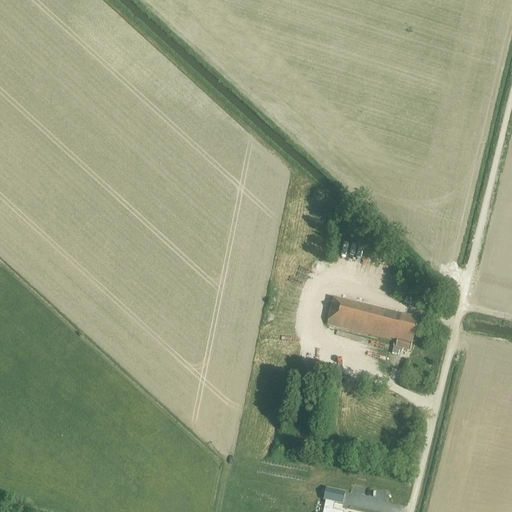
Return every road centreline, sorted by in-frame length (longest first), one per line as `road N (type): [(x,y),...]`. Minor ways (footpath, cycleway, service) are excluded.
road 1 (unclassified): [(410,511),(462,301)]
road 2 (track): [(462,301),(511,95)]
